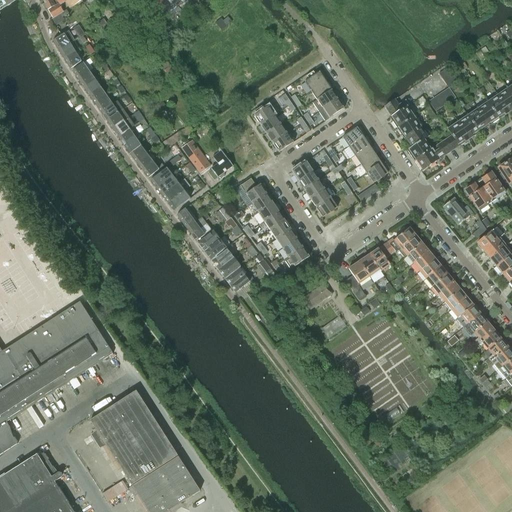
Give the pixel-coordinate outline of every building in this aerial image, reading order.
[(46,7),(48,10),(58,4),(55,0),(42,0),(44,3),(42,4),(44,8),(45,8),(46,7)] [(162,25),(190,3),(187,0),(131,0),(136,6),(142,0),(162,25)] [(63,11),(59,6),(58,4),(48,10),(53,19),(56,16),(59,21),(64,18),(64,17),(68,14),(65,10),(63,11)] [(104,19),(98,23),(103,30),(108,26),(104,19)] [(78,25),(73,29),(77,36),(82,33),(83,33),(78,25)] [(117,51),(142,34),(137,26),(111,43),(117,51)] [(69,43),(74,40),(68,31),(63,34),(52,41),(59,51),(70,45),(69,43)] [(70,45),(59,51),(64,60),(75,53),(70,45)] [(88,45),(85,47),(91,55),(94,53),(91,48),(88,45)] [(75,53),(64,60),(70,69),(81,62),(75,53)] [(71,71),(77,80),(88,72),(82,64),(71,71)] [(175,83),(179,80),(168,66),(164,69),(175,83)] [(438,74),(442,79),(451,72),(448,67),(438,74)] [(304,82),(311,92),(326,82),(319,72),(315,75),(313,71),(306,76),(308,79),(304,82)] [(88,72),(77,80),(83,89),(94,81),(88,72)] [(451,72),(442,79),(445,84),(455,77),(451,72)] [(449,88),(458,82),(455,77),(445,84),(448,88),(449,88)] [(94,81),(83,89),(89,97),(100,89),(94,81)] [(332,91),(326,82),(311,92),(317,101),(332,91)] [(455,98),(449,88),(448,88),(443,92),(449,102),(455,98)] [(511,109),(511,98),(505,88),(495,94),(508,113),(511,109)] [(100,89),(89,97),(95,105),(106,97),(100,89)] [(338,99),(332,91),(317,101),(323,110),(338,99)] [(443,92),(438,95),(444,105),(449,102),(443,92)] [(292,105),(285,94),(281,97),(288,107),(292,105)] [(508,113),(495,94),(485,101),(498,120),(508,113)] [(438,95),(433,98),(439,108),(444,105),(438,95)] [(112,106),(106,97),(95,105),(101,113),(112,106)] [(435,111),(439,108),(433,98),(428,101),(435,111)] [(344,108),(338,99),(323,110),(329,119),(344,108)] [(398,105),(396,106),(400,111),(408,106),(411,104),(407,99),(398,105)] [(400,111),(396,106),(398,105),(394,100),(384,107),(388,112),(391,117),(400,111)] [(498,120),(485,101),(476,108),(488,126),(498,120)] [(106,121),(123,110),(117,102),(112,106),(101,113),(106,121)] [(254,116),(260,126),(275,116),(269,106),(265,109),(262,105),(255,110),(258,113),(254,116)] [(391,117),(390,118),(397,129),(415,116),(408,106),(400,111),(391,117)] [(436,117),(430,107),(425,110),(432,120),(436,117)] [(488,126),(476,108),(465,115),(478,133),(488,126)] [(123,122),(128,118),(123,110),(106,121),(112,130),(123,122)] [(138,111),(134,114),(135,114),(138,119),(140,122),(143,119),(141,116),(138,111)] [(478,133),(465,115),(455,122),(468,140),(478,133)] [(275,116),(260,126),(266,135),(281,125),(275,116)] [(415,116),(397,129),(404,139),(422,126),(415,116)] [(123,122),(112,130),(118,138),(129,130),(123,122)] [(468,140),(455,122),(446,128),(451,136),(458,146),(468,140)] [(281,125),(266,135),(272,144),(287,134),(281,125)] [(404,139),(410,149),(425,139),(429,136),(422,126),(404,139)] [(186,127),(179,131),(183,136),(189,133),(186,127)] [(149,128),(146,130),(149,135),(152,138),(155,136),(153,133),(149,128)] [(363,137),(357,128),(342,138),(348,147),(363,137)] [(129,130),(118,138),(124,146),(135,138),(129,130)] [(179,131),(163,142),(167,148),(183,136),(179,131)] [(287,134),(272,144),(278,153),(293,143),(287,134)] [(451,136),(446,139),(453,150),(458,146),(451,136)] [(369,146),(363,137),(348,147),(354,156),(369,146)] [(135,138),(124,146),(129,154),(140,146),(135,138)] [(410,149),(407,151),(414,161),(432,149),(425,139),(410,149)] [(446,139),(441,143),(448,153),(453,150),(446,139)] [(181,148),(200,174),(210,167),(191,141),(181,148)] [(436,146),(439,149),(444,156),(448,153),(441,143),(436,146)] [(375,155),(369,146),(354,156),(360,165),(375,155)] [(130,155),(135,162),(146,154),(140,147),(130,155)] [(223,173),(232,167),(218,148),(216,149),(219,152),(212,157),(217,164),(210,169),(211,170),(208,173),(214,181),(218,178),(221,179),(224,176),(223,173)] [(432,149),(414,161),(421,172),(444,156),(439,149),(434,152),(432,149)] [(146,154),(135,162),(141,169),(151,161),(146,154)] [(382,164),(375,155),(360,165),(367,174),(382,164)] [(511,162),(510,160),(498,167),(501,171),(506,179),(511,187),(511,162)] [(151,161),(141,169),(148,178),(158,170),(151,161)] [(291,172),(298,181),(313,171),(306,162),(291,172)] [(195,171),(189,163),(185,166),(191,174),(193,172),(195,171)] [(387,173),(382,164),(367,174),(373,183),(377,181),(384,176),(383,176),(387,173)] [(150,181),(155,188),(171,176),(166,169),(150,181)] [(313,171),(298,181),(304,190),(318,180),(313,171)] [(501,171),(496,174),(502,182),(506,179),(501,171)] [(482,179),(486,185),(487,185),(482,189),(492,202),(493,205),(498,201),(496,199),(504,194),(490,173),(482,179)] [(171,176),(155,188),(161,195),(177,183),(171,176)] [(266,193),(260,184),(256,187),(250,179),(240,186),(251,203),(266,193)] [(318,180),(304,190),(310,199),(325,189),(318,180)] [(177,183),(161,195),(168,204),(184,192),(177,183)] [(376,184),(358,194),(361,200),(379,190),(376,184)] [(474,184),(465,190),(467,193),(466,193),(469,197),(469,196),(477,207),(476,208),(478,211),(492,202),(482,189),(478,191),(474,184)] [(173,211),(189,199),(188,198),(191,195),(187,189),(184,192),(168,204),(173,211)] [(325,189),(310,199),(316,208),(331,198),(325,189)] [(272,202),(266,193),(251,203),(257,212),(272,202)] [(331,198),(316,208),(322,217),(326,215),(333,211),(333,210),(337,207),(331,198)] [(453,198),(442,207),(445,211),(445,212),(447,215),(449,215),(458,226),(464,221),(462,218),(467,214),(462,209),(453,198)] [(278,211),(272,202),(257,212),(263,221),(278,211)] [(466,206),(462,209),(467,214),(469,216),(472,213),(466,206)] [(230,218),(223,208),(217,213),(224,222),(228,219),(230,218)] [(177,217),(186,229),(194,222),(185,210),(176,216),(177,216),(177,217)] [(284,220),(278,211),(263,221),(269,230),(284,220)] [(207,233),(202,227),(206,224),(201,217),(194,222),(186,229),(196,241),(207,233)] [(482,220),(486,227),(491,224),(486,217),(482,220)] [(228,219),(224,222),(227,227),(229,226),(232,230),(236,226),(230,218),(228,219)] [(291,229),(284,220),(269,230),(276,240),(291,229)] [(486,230),(479,221),(475,224),(479,228),(472,234),(476,239),(486,230)] [(204,252),(220,240),(223,237),(217,228),(213,231),(197,243),(204,252)] [(409,228),(394,241),(393,241),(397,247),(399,249),(415,236),(409,228)] [(297,239),(291,229),(276,240),(282,249),(297,239)] [(477,246),(480,249),(482,248),(484,250),(499,238),(493,230),(477,243),(477,244),(477,246)] [(415,236),(399,249),(405,257),(422,243),(421,243),(422,242),(419,239),(418,239),(415,236)] [(210,260),(226,248),(230,245),(224,237),(223,237),(220,240),(204,252),(210,260)] [(499,238),(484,250),(483,251),(484,252),(483,253),(486,256),(488,256),(490,258),(505,245),(499,238)] [(303,248),(297,239),(282,249),(288,258),(303,248)] [(392,239),(388,242),(393,250),(397,247),(393,241),(394,241),(392,239)] [(388,242),(383,245),(390,256),(395,252),(393,250),(388,242)] [(422,243),(405,257),(412,264),(428,251),(422,243)] [(383,245),(377,249),(385,260),(390,256),(383,245)] [(505,245),(490,258),(489,259),(490,260),(490,261),(492,264),(495,264),(496,266),(511,253),(505,245)] [(252,257),(257,254),(251,246),(246,250),(252,257)] [(290,270),(309,257),(303,248),(288,258),(284,260),(290,270)] [(211,262),(218,270),(234,258),(227,249),(211,262)] [(372,253),(368,255),(374,263),(376,262),(378,265),(377,266),(381,271),(389,265),(385,260),(377,249),(376,249),(372,251),(372,253)] [(428,251),(412,264),(418,272),(434,259),(428,251)] [(511,253),(496,266),(497,268),(496,269),(499,272),(501,271),(503,274),(511,266),(511,253)] [(368,255),(358,262),(369,279),(380,272),(374,263),(368,255)] [(234,258),(218,270),(224,278),(240,266),(234,258)] [(434,259),(418,272),(425,280),(441,266),(434,259)] [(269,269),(263,261),(259,264),(265,272),(269,269)] [(348,269),(359,285),(360,285),(369,279),(358,262),(348,269)] [(441,266),(425,280),(431,288),(447,275),(441,266)] [(509,281),(511,279),(511,266),(503,274),(502,274),(503,275),(503,276),(505,280),(507,279),(509,281)] [(225,280),(230,286),(245,275),(239,269),(225,280)] [(265,272),(265,273),(270,279),(273,277),(275,276),(269,269),(265,272)] [(235,293),(249,281),(252,279),(248,273),(245,275),(230,286),(235,293)] [(447,275),(431,288),(438,295),(453,282),(451,279),(451,278),(449,275),(448,275),(447,275)] [(453,282),(438,295),(444,303),(460,290),(459,289),(460,288),(457,285),(456,285),(453,282)] [(308,312),(332,294),(324,283),(300,300),(308,312)] [(365,298),(356,283),(350,287),(360,301),(365,298)] [(460,290),(444,303),(450,311),(466,298),(460,290)] [(466,298),(450,311),(457,319),(460,316),(473,305),(466,298)] [(1,351),(0,349),(0,450),(2,453),(17,444),(12,437),(9,427),(6,422),(107,357),(105,354),(110,351),(99,334),(79,302),(1,351)] [(473,305),(460,316),(464,321),(459,325),(462,328),(480,314),(473,305)] [(469,337),(487,322),(480,314),(462,328),(469,337)] [(322,327),(328,337),(347,327),(340,316),(322,327)] [(476,345),(494,331),(487,322),(469,337),(476,345)] [(494,331),(476,345),(479,349),(483,345),(487,350),(501,339),(494,331)] [(453,337),(447,342),(450,347),(457,341),(453,337)] [(501,339),(487,350),(492,355),(487,359),(490,362),(508,348),(501,339)] [(511,352),(508,348),(490,362),(497,370),(501,367),(511,357),(511,352)] [(511,357),(501,367),(506,372),(501,376),(504,379),(511,372),(511,357)] [(483,374),(478,379),(481,383),(487,379),(483,374)] [(177,456),(136,391),(89,421),(95,429),(91,431),(93,433),(90,435),(100,449),(102,448),(118,471),(121,469),(131,486),(177,456)] [(511,401),(511,402),(503,409),(506,414),(511,409),(511,401)] [(73,511),(54,482),(61,477),(61,476),(61,475),(61,474),(60,473),(59,473),(58,473),(57,473),(53,466),(52,467),(50,465),(45,468),(37,454),(0,477),(0,511),(73,511)] [(131,486),(147,511),(167,511),(169,511),(174,511),(177,506),(200,491),(178,457),(131,486)] [(410,468),(416,476),(420,473),(414,465),(410,468)] [(123,483),(103,491),(107,499),(126,491),(123,483)]
